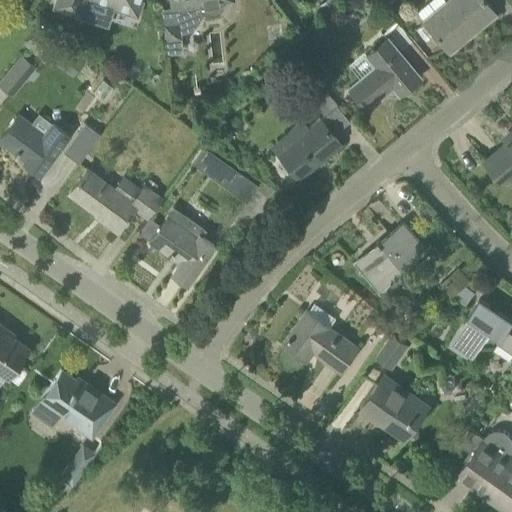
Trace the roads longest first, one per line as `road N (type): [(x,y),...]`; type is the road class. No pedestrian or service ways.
road 1 (residential): [(195,367),(277,261),(407,150)]
road 2 (tertiary): [(402,511),(195,367)]
road 3 (tertiary): [(195,367),(0,228)]
road 4 (residential): [(511,262),(407,150)]
road 5 (residential): [(407,150),(511,63)]
